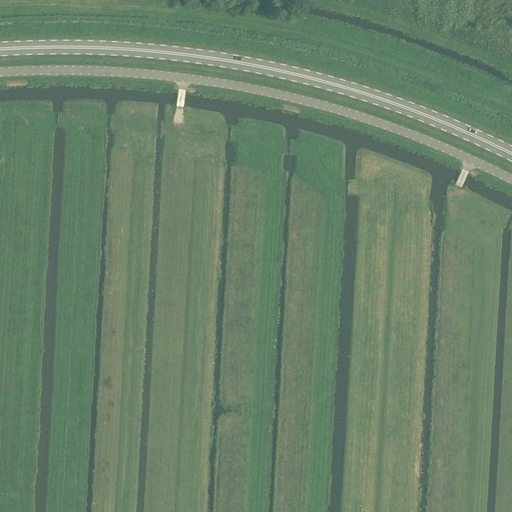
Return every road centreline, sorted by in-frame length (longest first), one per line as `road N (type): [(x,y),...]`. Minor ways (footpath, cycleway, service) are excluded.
road 1 (unclassified): [(511,183),(404,134),(259,92),(76,69),(0,70)]
road 2 (primary): [(0,48),(100,46),(286,72),(370,95),(511,154)]
